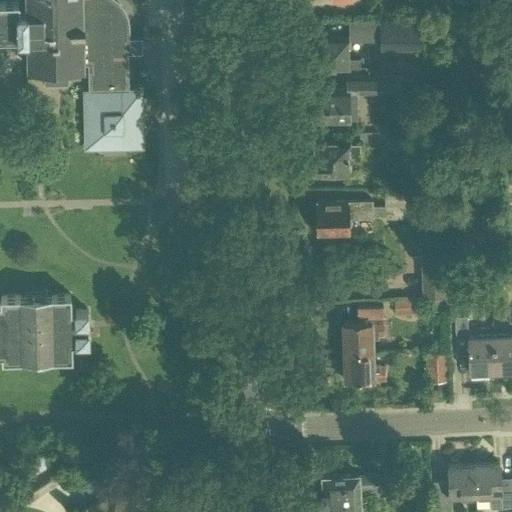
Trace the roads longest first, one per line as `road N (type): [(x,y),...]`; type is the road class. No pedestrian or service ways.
road 1 (residential): [(249,426),(236,0)]
road 2 (residential): [(249,426),(511,416)]
